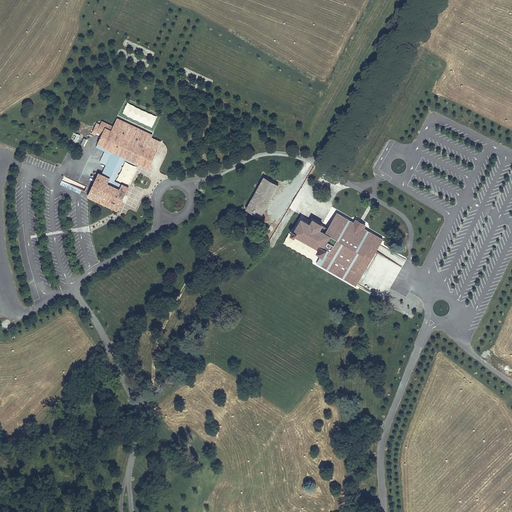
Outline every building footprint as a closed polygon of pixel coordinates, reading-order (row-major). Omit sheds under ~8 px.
[(127,120),(120,116),(116,124),(114,127),(150,144),(155,133),(127,120)] [(100,127),(101,127),(100,129),(104,131),(108,124),(114,127),(116,124),(105,118),(100,127)] [(156,155),(159,149),(150,144),(114,127),(108,124),(104,131),(100,140),(108,144),(106,147),(114,151),(104,172),(100,170),(90,193),(119,207),(130,185),(117,178),(127,157),(138,163),(140,160),(151,166),(154,160),(153,159),(155,154),(156,155)] [(280,184),(266,176),(248,209),(262,216),(280,184)] [(328,227),(334,231),(324,248),(328,250),(325,256),(321,254),(317,263),(356,286),(384,238),(365,227),(367,224),(357,218),(355,221),(338,211),(328,227)] [(301,218),(293,234),(320,249),(318,252),(321,254),(325,256),(328,250),(324,248),(334,231),(328,227),(322,224),(321,226),(313,221),(311,224),(301,218)]
